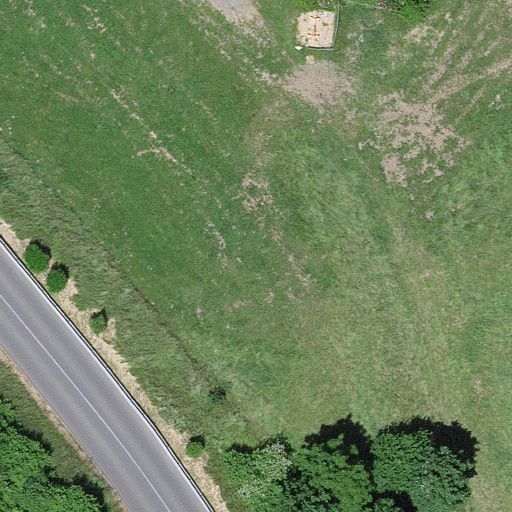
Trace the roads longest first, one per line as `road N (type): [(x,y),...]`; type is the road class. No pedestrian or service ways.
road 1 (track): [(221,0),(364,166),(402,237),(438,337),(482,511)]
road 2 (tertiary): [(0,296),(169,511)]
